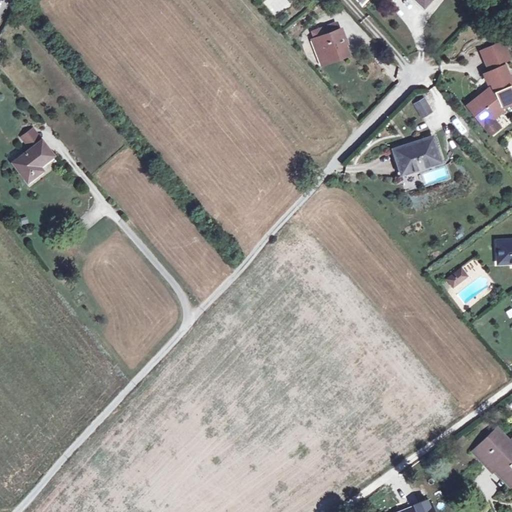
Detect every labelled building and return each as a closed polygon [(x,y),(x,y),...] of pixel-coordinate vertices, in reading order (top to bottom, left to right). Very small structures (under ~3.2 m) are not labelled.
[(325,36),(340,30),(337,23),(322,29),(325,36)] [(348,53),(340,30),(325,36),(312,41),(319,59),(320,63),(328,60),(348,53)] [(503,41),(496,44),(501,59),(509,55),(503,41)] [(501,59),(496,44),(478,52),(487,73),(504,66),(503,63),(511,60),(509,55),(501,59)] [(467,106),(475,116),(479,113),(485,122),(489,119),(502,110),(501,107),(511,102),(511,90),(510,86),(511,85),(511,83),(504,66),(487,73),(486,73),(493,89),(488,92),(487,91),(467,106)] [(421,115),(432,109),(426,99),(415,104),(421,115)] [(479,113),(475,116),(489,134),(497,128),(489,119),(485,122),(479,113)] [(29,149),(41,140),(33,130),(22,140),(29,149)] [(401,175),(440,162),(431,137),(393,149),(401,175)] [(32,171),(38,166),(52,154),(41,140),(29,149),(11,163),(26,182),(35,174),(32,171)] [(32,171),(35,174),(41,170),(38,166),(32,171)] [(92,224),(102,216),(97,210),(87,219),(92,224)] [(511,257),(511,241),(497,242),(498,263),(510,262),(510,257),(511,257)] [(447,280),(452,287),(466,277),(461,270),(447,280)] [(496,468),(509,481),(511,478),(511,438),(508,442),(495,429),(472,451),(486,466),(487,467),(491,472),(496,468)] [(496,468),(491,472),(505,485),(509,481),(496,468)]
